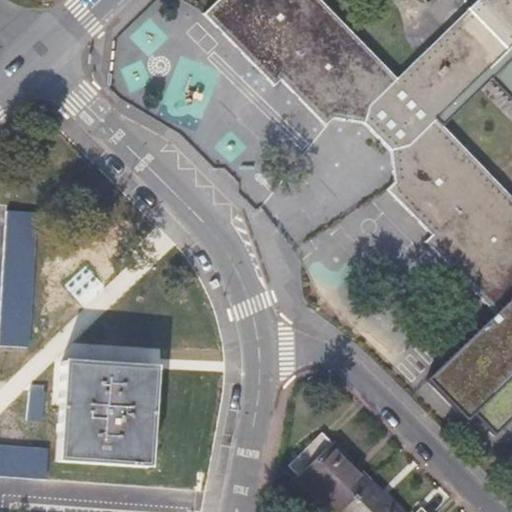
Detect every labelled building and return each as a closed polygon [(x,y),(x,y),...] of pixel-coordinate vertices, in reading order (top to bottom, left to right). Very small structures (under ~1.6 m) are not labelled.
[(511,0),(477,0),(396,79),(319,0),(218,0),(203,16),(273,88),(279,83),(323,128),(331,120),(359,127),(384,153),(394,182),(385,190),(430,236),(423,243),(493,315),(426,380),(466,421),(473,414),(494,435),(511,417),(511,0)] [(130,36),(151,57),(169,37),(148,17),(130,36)] [(37,213),(5,211),(0,288),(0,345),(28,347),(37,213)] [(149,366),(104,363),(58,360),(51,458),(143,463),(149,366)] [(44,386),(29,385),(26,421),(42,422),(44,386)] [(330,511),(363,478),(324,439),(314,429),(281,462),(292,472),(330,511)] [(0,473),(45,476),(46,448),(0,444),(0,473)] [(331,511),(422,511),(414,503),(405,511),(397,511),(363,478),(330,511),(331,511)]
